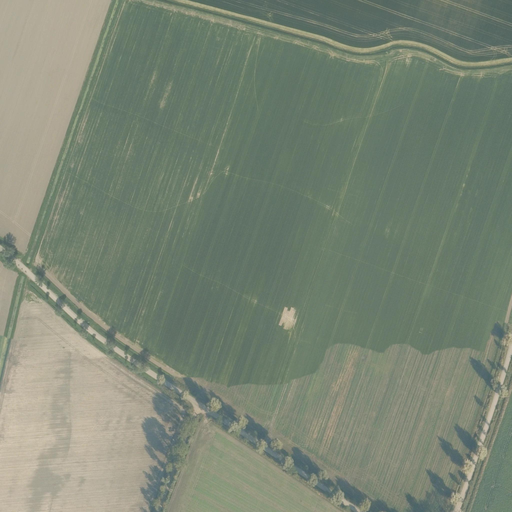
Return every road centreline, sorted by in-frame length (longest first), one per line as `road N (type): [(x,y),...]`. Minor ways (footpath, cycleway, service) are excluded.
road 1 (tertiary): [(0,247),(97,336),(358,511)]
road 2 (tertiary): [(455,511),(511,344)]
